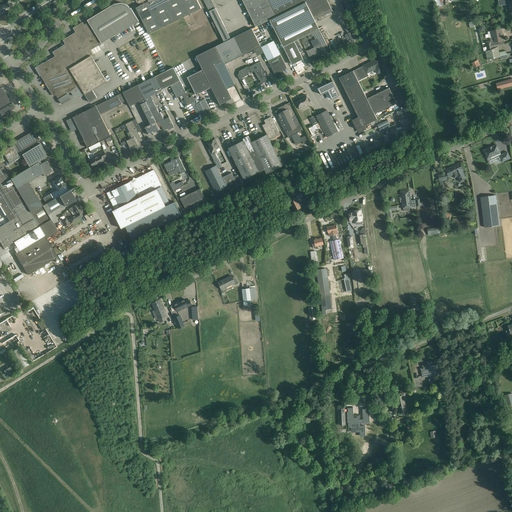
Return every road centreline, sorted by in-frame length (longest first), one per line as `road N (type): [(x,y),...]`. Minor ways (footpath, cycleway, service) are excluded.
road 1 (unclassified): [(143,301),(511,115)]
road 2 (unclassified): [(85,188),(367,46),(350,0)]
road 3 (unclassified): [(511,307),(203,426)]
road 4 (unknown): [(44,122),(104,96),(116,74),(104,54),(97,57)]
